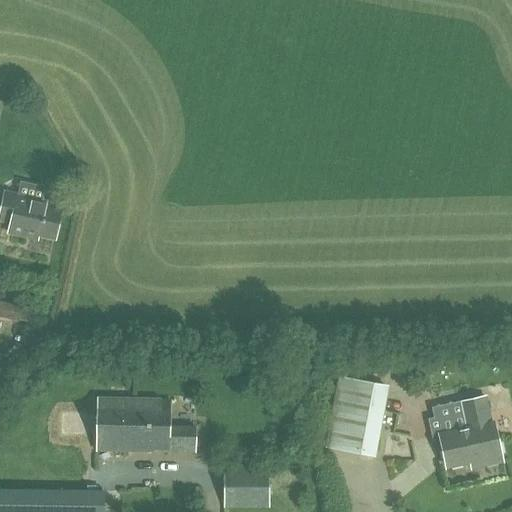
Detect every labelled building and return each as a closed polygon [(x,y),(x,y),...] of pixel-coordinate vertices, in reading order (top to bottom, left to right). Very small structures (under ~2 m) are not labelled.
[(54,239),(61,209),(19,200),(20,196),(6,192),(0,217),(0,220),(12,223),(9,233),(26,236),(27,233),(54,239)] [(374,455),(387,387),(340,378),(327,446),(374,455)] [(502,460),(494,424),(490,424),(484,397),(462,402),(468,429),(440,435),(446,466),(478,459),(479,465),(502,460)] [(196,453),(196,428),(170,427),(171,401),(99,398),(97,450),(196,453)] [(225,508),(270,509),(270,466),(224,466),(225,508)] [(0,511),(104,511),(104,492),(0,490),(0,511)]
